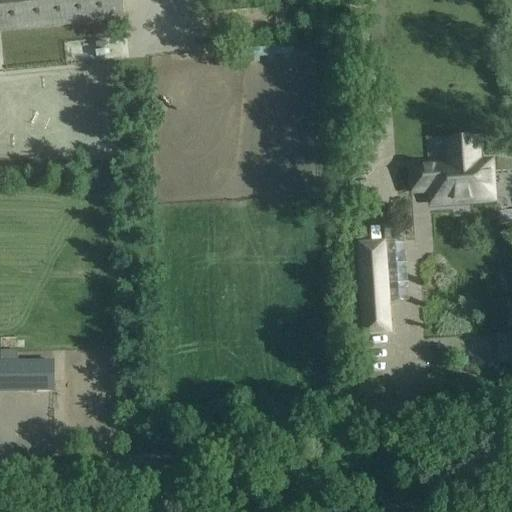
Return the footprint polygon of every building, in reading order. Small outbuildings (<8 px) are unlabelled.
[(0,0),(0,33),(124,22),(122,0),(0,0)] [(432,166),(411,168),(412,193),(436,192),(436,204),(452,203),(452,191),(468,190),(469,199),(469,202),(493,200),(491,170),(482,170),(480,170),(478,171),(477,155),(450,156),(449,156),(450,165),(445,166),(445,172),(433,173),(432,166)] [(481,282),(451,283),(454,355),(484,353),(481,282)] [(390,332),(387,285),(361,287),(364,334),(390,332)] [(424,329),(424,306),(411,306),(410,329),(424,329)] [(0,394),(54,393),(54,360),(0,361),(0,394)]
